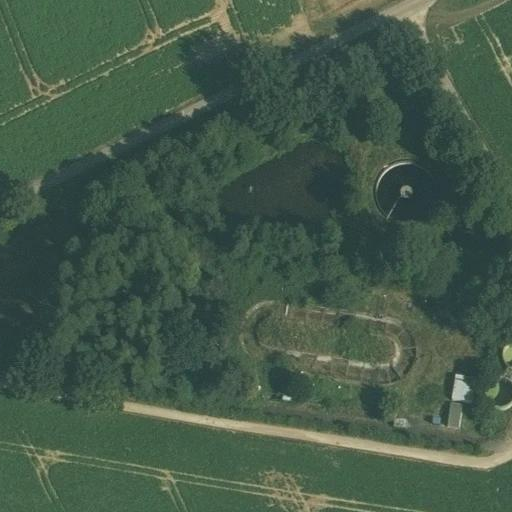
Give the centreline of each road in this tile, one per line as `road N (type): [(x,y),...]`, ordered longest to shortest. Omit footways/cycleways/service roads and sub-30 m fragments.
road 1 (track): [(0,391),(265,440),(511,472)]
road 2 (track): [(0,205),(417,0)]
road 3 (track): [(511,192),(408,4)]
